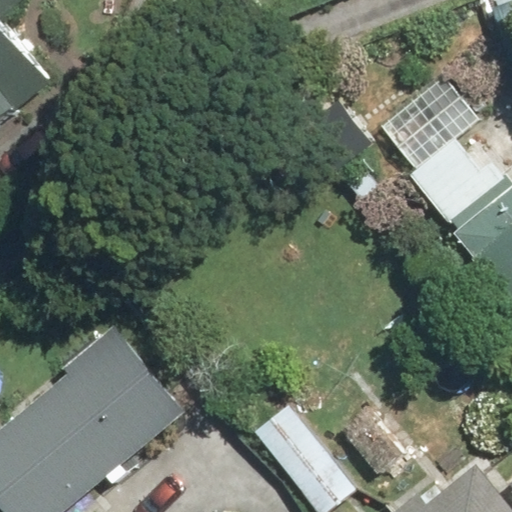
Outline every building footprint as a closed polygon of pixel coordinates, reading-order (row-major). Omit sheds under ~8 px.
[(69,66),(14,0),(0,0),(0,125),(15,145),(61,107),(45,86),(69,66)] [(511,108),(473,58),(388,124),(488,252),(511,233),(511,108)] [(511,233),(488,252),(485,255),(511,289),(511,233)] [(85,381),(0,447),(0,483),(22,511),(82,511),(205,417),(134,324),(76,369),(85,381)] [(319,511),(345,511),(370,492),(343,460),(304,493),(319,511)] [(409,511),(511,511),(511,492),(489,466),(442,505),(431,493),(409,511)]
